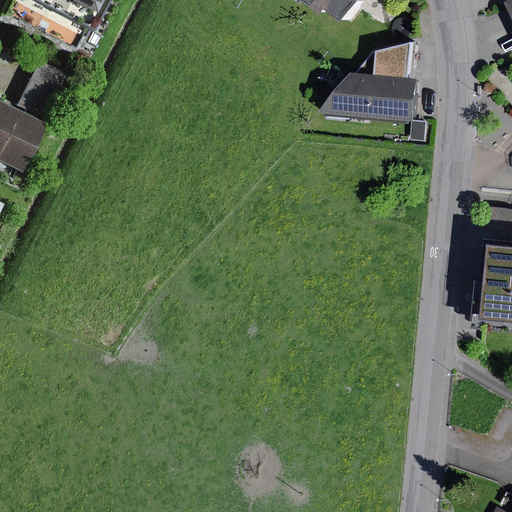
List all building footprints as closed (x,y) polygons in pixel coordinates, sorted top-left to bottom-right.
[(14,0),(7,15),(82,54),(109,0),(14,0)] [(303,0),(321,16),(326,10),(341,23),(359,1),(357,0),(303,0)] [(414,122),(418,79),(411,79),(415,41),(372,52),(319,112),(414,122)] [(66,74),(40,61),(19,104),(45,117),(66,74)] [(0,162),(23,173),(47,124),(0,101),(0,162)] [(413,122),(411,142),(427,143),(429,123),(413,122)] [(511,243),(489,241),(486,282),(477,282),(473,330),(511,333),(511,243)]
